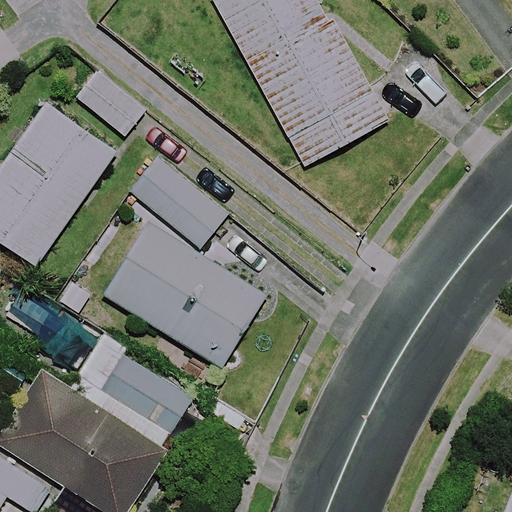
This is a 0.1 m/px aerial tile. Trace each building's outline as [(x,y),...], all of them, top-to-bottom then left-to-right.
[(387,121),(317,0),(210,0),(306,167),(387,121)] [(145,111),(95,73),(77,97),(127,135),(145,111)] [(115,153),(46,104),(0,170),(0,240),(36,266),(115,153)] [(227,209),(152,161),(130,196),(153,210),(101,292),(221,368),(266,297),(198,254),(227,209)] [(191,398),(125,357),(98,399),(46,366),(0,439),(0,445),(106,511),(127,511),(165,452),(160,448),(191,398)] [(75,511),(60,502),(53,511),(75,511)]
